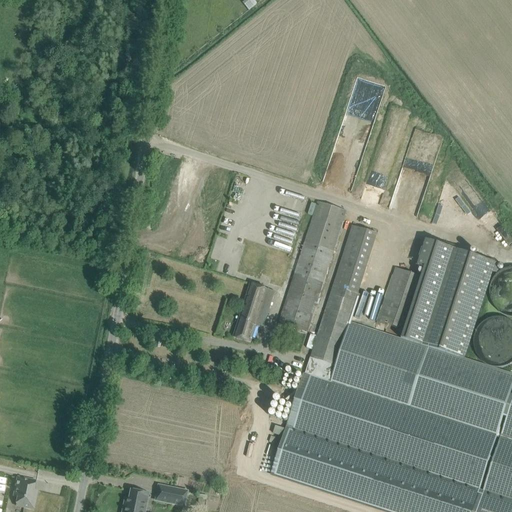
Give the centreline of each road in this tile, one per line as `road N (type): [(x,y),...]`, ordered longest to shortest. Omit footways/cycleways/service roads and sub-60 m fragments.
road 1 (unclassified): [(77,511),(167,0)]
road 2 (unknown): [(145,135),(511,254)]
